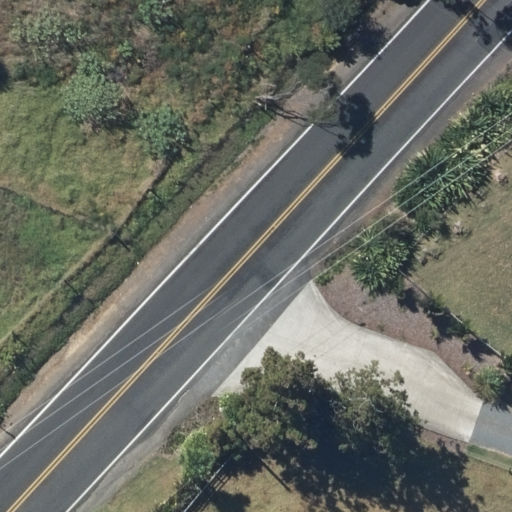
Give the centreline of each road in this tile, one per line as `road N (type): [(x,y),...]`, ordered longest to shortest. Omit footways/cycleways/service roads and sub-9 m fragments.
road 1 (tertiary): [(481,0),(221,290)]
road 2 (residential): [(221,290),(511,434)]
road 3 (tertiary): [(221,290),(23,511)]
